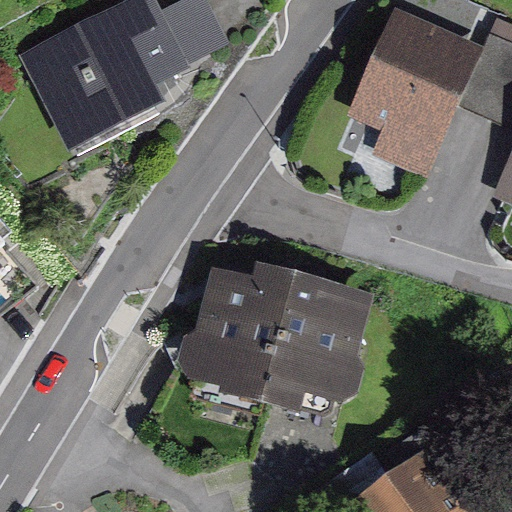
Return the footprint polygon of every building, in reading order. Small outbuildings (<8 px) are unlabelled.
[(221,70),(176,0),(156,0),(40,74),(90,153),(221,70)] [(493,51),(405,15),(361,122),(400,139),(391,160),(439,180),(468,110),(493,51)] [(511,98),(511,40),(499,35),(493,51),(468,110),(501,124),(511,98)] [(511,98),(501,124),(511,128),(511,98)] [(0,251),(8,244),(0,234),(0,251)] [(387,293),(225,252),(196,366),(358,407),(387,293)] [(496,511),(439,440),(361,501),(369,511),(496,511)]
